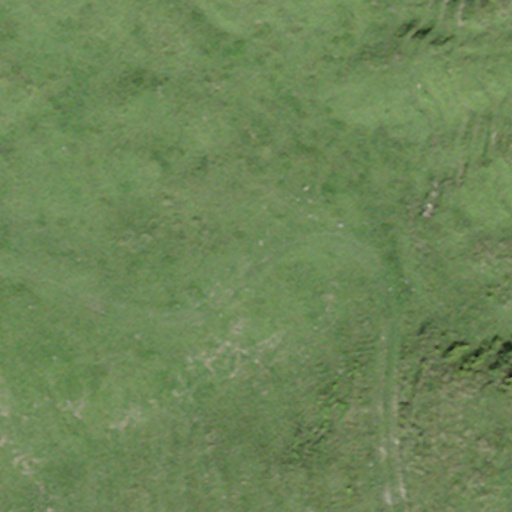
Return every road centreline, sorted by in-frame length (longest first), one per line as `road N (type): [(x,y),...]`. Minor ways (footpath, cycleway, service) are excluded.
road 1 (track): [(390,511),(402,250),(344,130),(271,58),(193,0)]
road 2 (track): [(46,0),(91,245),(0,233)]
